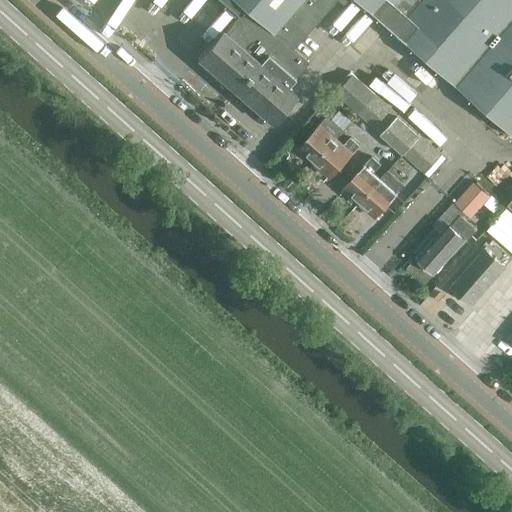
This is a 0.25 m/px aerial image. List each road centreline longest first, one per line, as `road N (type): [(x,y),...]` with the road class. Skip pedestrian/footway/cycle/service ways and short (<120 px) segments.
road 1 (secondary): [(511,473),(0,11)]
road 2 (unclassified): [(37,0),(511,424)]
